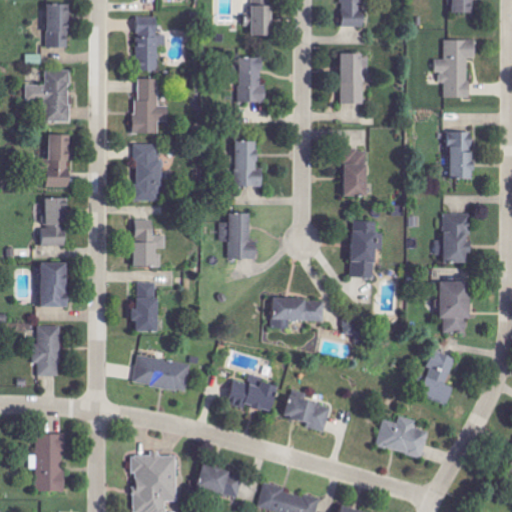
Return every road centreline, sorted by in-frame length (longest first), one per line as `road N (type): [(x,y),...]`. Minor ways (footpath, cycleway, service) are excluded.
road 1 (residential): [(510,0),(504,353),(493,390),(428,511)]
road 2 (residential): [(97,511),(99,0)]
road 3 (residential): [(0,405),(177,426),(432,502)]
road 4 (residential): [(304,0),(304,242)]
